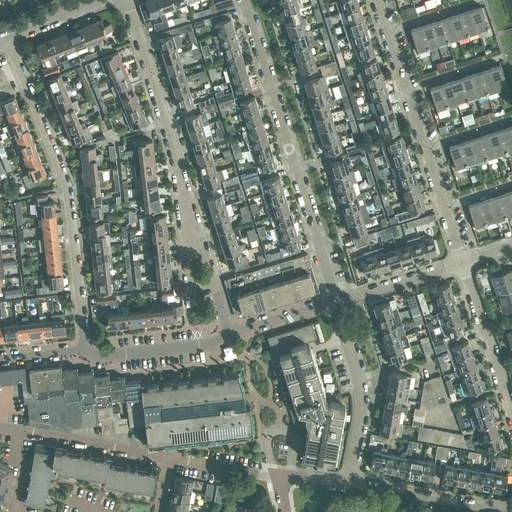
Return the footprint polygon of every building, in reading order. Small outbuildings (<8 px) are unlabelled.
[(164,10),(159,0),(147,0),(146,1),(152,15),(159,12),(162,20),(153,23),(155,30),(168,25),(164,10)] [(172,0),(159,0),(164,10),(170,8),(172,11),(177,9),(175,6),(172,0)] [(224,0),(214,3),(217,11),(228,7),(225,0),(224,0)] [(280,0),(283,12),(304,6),(302,0),(280,0)] [(339,12),(344,11),(359,6),(357,0),(336,0),(335,0),(339,12)] [(435,0),(427,0),(425,1),(426,4),(427,8),(437,5),(435,0)] [(417,7),(419,12),(428,9),(427,8),(426,4),(417,7)] [(482,5),(471,9),(479,32),(490,28),(482,5)] [(283,12),(287,24),(302,19),(299,9),(304,7),(304,6),(283,12)] [(344,11),(348,22),(363,17),(359,6),(344,11)] [(406,10),(408,15),(418,12),(416,7),(406,10)] [(471,9),(461,12),(469,35),(479,32),(471,9)] [(216,22),(231,18),(231,17),(230,18),(228,11),(199,20),(201,26),(211,23),(211,24),(216,22)] [(461,12),(451,15),(459,38),(469,35),(461,12)] [(451,15),(441,19),(449,42),(459,38),(451,15)] [(347,36),(352,34),(367,29),(363,17),(348,22),(343,24),(347,36)] [(101,18),(90,23),(97,41),(101,49),(102,53),(113,49),(110,43),(105,45),(101,34),(106,31),(112,29),(109,23),(104,25),(101,18)] [(220,34),(234,29),(234,28),(235,28),(233,21),(232,22),(231,18),(216,22),(220,34)] [(287,24),(290,36),(305,31),(302,19),(287,24)] [(441,19),(431,22),(439,45),(449,42),(441,19)] [(431,22),(422,25),(429,48),(439,45),(431,22)] [(90,23),(79,27),(85,40),(91,37),(93,43),(97,41),(90,23)] [(162,32),(164,37),(179,33),(188,30),(186,24),(162,32)] [(429,48),(422,25),(411,29),(419,52),(429,48)] [(79,27),(69,31),(76,49),(87,45),(85,40),(79,27)] [(217,47),(238,41),(234,29),(220,34),(214,36),(217,47)] [(352,34),(356,46),(371,41),(367,29),(352,34)] [(294,47),(309,43),(307,37),(314,35),(313,30),(306,32),(305,31),(290,36),(292,41),(290,41),(292,48),(294,47)] [(69,31),(58,36),(64,48),(66,53),(76,49),(69,31)] [(158,39),(162,51),(176,47),(176,46),(182,45),(179,33),(164,37),(158,39)] [(58,36),(48,40),(55,58),(59,56),(57,51),(64,48),(58,36)] [(328,37),(323,39),(327,50),(332,49),(328,37)] [(55,58),(48,40),(37,44),(38,48),(39,49),(33,52),(37,60),(48,55),(52,66),(44,69),(46,76),(49,74),(60,70),(58,65),(55,58)] [(227,57),(241,52),(241,51),(242,51),(240,44),(239,45),(238,41),(217,47),(221,58),(227,57)] [(371,41),(356,46),(360,58),(375,53),(371,41)] [(294,48),(298,60),(313,55),(311,48),(309,43),(294,47),(294,48)] [(162,51),(165,63),(180,58),(193,54),(200,52),(198,47),(191,49),(179,53),(176,47),(162,51)] [(105,56),(110,67),(123,62),(118,51),(105,56)] [(337,53),(341,67),(346,66),(342,51),(337,53)] [(230,68),(245,64),(241,52),(227,57),(230,68)] [(313,55),(298,60),(301,72),(316,67),(313,55)] [(165,63),(169,74),(184,70),(180,58),(165,63)] [(365,75),(365,76),(380,71),(376,59),(361,63),(363,70),(359,72),(360,77),(365,75)] [(85,64),(89,75),(93,74),(97,73),(92,61),(85,64)] [(444,61),(436,64),(438,69),(446,67),(444,61)] [(111,72),(114,78),(127,73),(123,62),(110,67),(104,69),(106,74),(111,72)] [(230,81),(248,75),(245,64),(230,68),(230,69),(226,70),(230,81)] [(501,65),(491,68),(498,91),(509,87),(508,84),(507,84),(501,65)] [(341,67),(346,82),(351,81),(346,66),(341,67)] [(491,68),(481,71),(488,94),(498,91),(491,68)] [(169,74),(172,85),(187,81),(184,70),(169,74)] [(369,87),(369,88),(384,83),(380,71),(365,76),(367,82),(363,84),(364,89),(369,87)] [(481,71),(471,75),(478,97),(488,94),(481,71)] [(111,86),(113,91),(131,83),(127,73),(114,78),(116,84),(111,86)] [(47,79),(52,91),(70,83),(68,79),(63,81),(61,74),(47,79)] [(233,92),(233,93),(246,89),(252,87),(248,75),(230,81),(233,92)] [(471,75),(461,78),(468,101),(478,97),(471,75)] [(0,79),(0,86),(8,83),(6,77),(0,79)] [(81,79),(86,90),(89,88),(85,77),(81,79)] [(304,82),(308,94),(323,89),(319,77),(304,82)] [(461,78),(451,81),(458,104),(468,101),(461,78)] [(172,85),(176,97),(191,92),(187,81),(172,85)] [(346,82),(350,94),(355,92),(351,81),(346,82)] [(451,81),(441,84),(448,107),(458,104),(451,81)] [(8,83),(0,86),(0,92),(10,88),(8,83)] [(52,91),(56,101),(69,96),(67,90),(72,88),(70,83),(52,91)] [(120,93),(122,99),(135,94),(131,83),(113,91),(115,95),(120,93)] [(369,88),(373,100),(388,95),(384,83),(369,88)] [(448,107),(441,84),(430,88),(438,111),(448,107)] [(308,94),(310,99),(308,100),(310,106),(312,106),(333,99),(329,87),(323,89),(308,94)] [(13,94),(10,88),(0,92),(0,94),(1,97),(2,98),(13,94)] [(86,90),(90,100),(94,99),(89,88),(86,90)] [(232,93),(234,98),(248,94),(246,89),(233,93),(232,93)] [(191,92),(176,97),(180,109),(194,104),(192,97),(191,92)] [(223,101),(234,98),(232,93),(233,93),(233,92),(222,95),(223,101)] [(350,94),(354,106),(359,104),(355,92),(350,94)] [(121,112),(123,111),(140,105),(135,94),(122,99),(125,105),(120,107),(121,112)] [(236,104),(237,104),(237,103),(250,99),(248,94),(234,98),(236,104)] [(343,97),(346,108),(350,107),(351,107),(348,95),(343,97)] [(373,100),(377,111),(392,106),(388,95),(373,100)] [(0,110),(1,115),(6,113),(20,107),(15,96),(0,101),(0,110)] [(56,101),(60,112),(78,105),(77,100),(72,102),(69,96),(56,101)] [(242,108),(244,113),(259,109),(255,97),(250,99),(237,103),(237,104),(239,109),(242,108)] [(225,108),(236,104),(234,98),(223,101),(225,108)] [(312,106),(315,118),(330,113),(328,105),(337,102),(336,98),(333,99),(312,106)] [(94,99),(90,100),(94,111),(98,109),(94,99)] [(198,102),(200,108),(211,105),(209,99),(198,102)] [(229,118),(225,108),(223,101),(219,103),(224,120),(229,118)] [(359,104),(354,106),(358,117),(363,116),(359,104)] [(60,112),(64,123),(78,117),(75,111),(80,109),(78,105),(60,112)] [(140,105),(123,111),(130,128),(146,121),(144,116),(143,114),(145,114),(143,109),(142,110),(140,105)] [(200,108),(201,113),(205,112),(206,113),(213,111),(211,105),(200,108)] [(377,111),(380,123),(395,118),(392,106),(377,111)] [(6,113),(11,124),(24,118),(20,107),(6,113)] [(346,108),(350,120),(355,119),(351,107),(350,107),(346,108)] [(246,118),(248,125),(262,120),(259,109),(244,113),(239,115),(240,120),(246,118)] [(485,113),(486,118),(496,115),(495,110),(485,113)] [(185,118),(188,130),(203,125),(209,123),(206,113),(205,112),(201,113),(199,113),(185,118)] [(463,115),(466,124),(479,120),(478,116),(475,117),(474,112),(463,115)] [(315,118),(319,129),(334,125),(330,113),(315,118)] [(64,123),(69,133),(85,127),(84,123),(80,124),(78,117),(64,123)] [(109,117),(104,119),(108,129),(113,127),(109,117)] [(10,137),(15,135),(28,130),(24,118),(11,124),(6,126),(10,137)] [(395,118),(380,123),(377,124),(381,136),(384,134),(384,135),(399,130),(395,118)] [(102,120),(99,122),(103,131),(108,129),(104,119),(102,120)] [(216,129),(218,133),(224,131),(223,127),(220,119),(216,121),(218,128),(216,129)] [(244,137),(245,138),(266,131),(262,120),(248,125),(249,129),(243,131),(242,133),(244,137)] [(440,126),(442,133),(450,130),(448,124),(440,126)] [(188,130),(192,141),(207,137),(203,125),(188,130)] [(319,129),(323,141),(338,137),(334,125),(319,129)] [(83,140),(85,144),(93,142),(87,126),(85,127),(69,133),(73,144),(83,140)] [(511,134),(509,126),(500,130),(507,153),(511,151),(511,134)] [(15,135),(19,146),(33,141),(28,130),(15,135)] [(500,130),(490,133),(497,156),(507,153),(500,130)] [(249,149),(250,149),(269,143),(266,131),(245,138),(247,144),(248,144),(249,149)] [(353,132),(351,133),(355,144),(356,143),(358,149),(363,147),(361,142),(358,131),(353,132)] [(490,133),(480,136),(487,160),(497,156),(490,133)] [(382,142),(386,154),(406,148),(402,135),(387,140),(382,142)] [(480,136),(470,139),(477,163),(487,160),(480,136)] [(192,141),(195,153),(210,148),(207,137),(192,141)] [(338,137),(323,141),(326,154),(341,149),(338,137)] [(470,139),(460,143),(467,166),(477,163),(470,139)] [(134,150),(134,154),(154,152),(152,140),(138,142),(139,149),(134,150)] [(19,146),(24,157),(37,152),(33,141),(19,146)] [(80,148),(82,160),(101,158),(100,153),(95,153),(95,147),(97,147),(97,141),(93,142),(85,144),(85,148),(80,148)] [(250,149),(253,160),(273,154),(269,143),(250,149)] [(355,144),(346,147),(348,152),(358,149),(356,143),(355,144)] [(467,166),(460,143),(449,146),(457,170),(467,166)] [(195,153),(199,164),(214,160),(210,148),(195,153)] [(394,164),(409,159),(406,148),(386,154),(389,165),(394,164)] [(348,152),(347,152),(349,158),(350,157),(350,158),(360,155),(358,149),(348,152)] [(0,154),(5,165),(8,163),(7,160),(6,156),(7,156),(6,152),(0,154)] [(24,157),(28,168),(42,163),(37,152),(24,157)] [(134,154),(135,166),(155,164),(154,152),(134,154)] [(273,154),(253,160),(255,165),(260,163),(262,170),(276,166),(273,154)] [(331,169),(330,169),(332,176),(333,176),(353,170),(349,159),(350,158),(350,157),(349,158),(342,160),(330,163),(331,169)] [(82,160),(83,171),(97,170),(96,163),(101,163),(101,158),(82,160)] [(394,164),(398,176),(413,171),(409,159),(394,164)] [(199,164),(202,175),(217,171),(214,160),(199,164)] [(23,176),(26,183),(40,177),(46,175),(42,163),(28,168),(26,169),(28,174),(23,176)] [(137,177),(142,177),(156,175),(156,171),(157,171),(156,165),(155,165),(155,164),(135,166),(137,177)] [(217,171),(202,175),(203,177),(201,177),(203,184),(205,183),(206,187),(221,183),(220,179),(224,178),(222,169),(217,171)] [(83,171),(84,183),(98,181),(97,170),(83,171)] [(335,181),(333,181),(335,188),(337,187),(352,183),(357,182),(353,170),(333,176),(335,181)] [(246,174),(248,180),(259,177),(257,171),(246,174)] [(398,176),(402,188),(417,183),(413,171),(398,176)] [(142,177),(143,188),(158,186),(156,175),(142,177)] [(260,183),(263,194),(283,188),(280,176),(260,182),(260,183)] [(40,177),(26,183),(27,188),(31,186),(42,182),(40,177)] [(249,186),(260,183),(260,182),(259,177),(248,180),(249,186)] [(223,181),(224,188),(235,184),(233,178),(223,181)] [(84,183),(86,194),(100,193),(99,186),(105,186),(104,181),(98,181),(84,183)] [(352,183),(337,187),(341,199),(356,195),(352,183)] [(402,188),(406,200),(421,195),(417,183),(402,188)] [(235,184),(224,188),(226,194),(237,190),(235,184)] [(138,189),(139,200),(159,198),(158,186),(143,188),(138,189)] [(266,205),(272,203),(287,199),(283,188),(263,194),(266,205)] [(511,202),(509,192),(499,195),(506,218),(511,216),(511,202)] [(86,194),(87,206),(101,204),(100,193),(86,194)] [(207,197),(211,209),(225,205),(221,193),(207,197)] [(342,204),(340,205),(342,212),(344,211),(365,205),(363,198),(364,197),(363,193),(356,195),(341,199),(342,204)] [(37,216),(42,215),(56,214),(54,201),(43,202),(42,195),(39,196),(39,201),(35,201),(37,216)] [(421,195),(406,200),(410,211),(425,207),(421,195)] [(499,195),(489,199),(497,222),(506,218),(499,195)] [(159,198),(139,200),(141,212),(146,211),(160,210),(159,198)] [(272,203),(275,215),(290,210),(287,199),(272,203)] [(489,199),(479,202),(487,225),(497,222),(489,199)] [(487,225),(479,202),(469,205),(476,228),(487,225)] [(101,204),(87,206),(88,218),(102,216),(102,211),(108,210),(107,204),(101,204)] [(211,209),(214,221),(229,216),(225,205),(211,209)] [(365,205),(344,211),(348,223),(363,218),(369,216),(365,205)] [(277,219),(279,226),(294,222),(293,221),(294,220),(293,214),(291,214),(290,210),(275,215),(270,216),(272,221),(277,219)] [(42,215),(43,227),(57,225),(56,214),(42,215)] [(402,214),(389,218),(391,224),(404,219),(402,214)] [(145,217),(147,229),(166,227),(165,215),(151,217),(145,217)] [(428,215),(413,220),(415,225),(430,221),(428,215)] [(214,221),(218,232),(232,227),(229,216),(214,221)] [(363,218),(348,223),(352,235),(367,231),(364,223),(371,221),(370,216),(369,216),(363,218)] [(90,231),(91,236),(109,233),(108,222),(103,223),(89,224),(90,231)] [(278,239),(282,237),(297,233),(294,222),(279,226),(274,228),(278,239)] [(43,227),(44,239),(58,237),(57,225),(43,227)] [(218,232),(221,243),(236,239),(242,237),(238,226),(232,227),(218,232)] [(153,233),(154,240),(167,238),(166,227),(147,229),(147,234),(153,233)] [(374,232),(366,234),(368,240),(375,238),(374,232)] [(91,236),(92,247),(111,245),(109,233),(91,236)] [(280,248),(281,251),(299,245),(301,245),(300,244),(301,243),(300,237),(298,237),(297,233),(282,237),(285,246),(280,248)] [(368,240),(366,234),(353,238),(355,244),(368,240)] [(422,241),(421,242),(425,256),(437,253),(432,238),(427,240),(425,234),(420,235),(422,241)] [(40,251),(46,250),(60,249),(58,237),(44,239),(39,239),(40,251)] [(148,241),(149,252),(169,250),(167,238),(154,240),(148,241)] [(221,243),(225,255),(239,250),(246,248),(245,243),(238,245),(236,239),(221,243)] [(421,242),(409,245),(413,260),(425,256),(421,242)] [(92,247),(93,258),(112,256),(111,245),(92,247)] [(299,245),(281,251),(271,254),(270,252),(265,254),(267,261),(283,256),(291,254),(301,251),(299,245)] [(409,245),(397,249),(402,264),(413,260),(409,245)] [(383,247),(372,250),(378,271),(390,267),(383,247)] [(384,247),(383,247),(390,267),(402,264),(397,249),(385,252),(384,247)] [(46,250),(47,262),(61,261),(60,249),(46,250)] [(156,257),(156,263),(170,261),(169,250),(149,252),(147,252),(148,258),(156,257)] [(228,267),(233,265),(247,261),(245,253),(241,255),(239,250),(225,255),(228,267)] [(378,271),(372,250),(363,253),(364,254),(354,257),(357,268),(363,267),(365,275),(371,273),(371,275),(378,273),(377,271),(378,271)] [(308,253),(294,257),(305,293),(315,290),(313,284),(317,283),(308,253)] [(93,258),(94,270),(108,268),(113,268),(112,256),(93,258)] [(294,257),(280,262),(291,297),(305,293),(294,257)] [(47,262),(48,274),(62,273),(61,261),(47,262)] [(151,270),(152,274),(171,272),(170,261),(156,263),(157,269),(151,270)] [(247,261),(233,265),(235,271),(249,266),(247,261)] [(280,262),(267,266),(278,301),(291,297),(280,262)] [(267,266),(254,270),(265,305),(278,301),(267,266)] [(94,270),(96,281),(115,279),(114,272),(109,273),(108,268),(94,270)] [(492,279),(497,293),(511,288),(511,268),(500,272),(501,276),(492,279)] [(254,270),(240,274),(246,291),(251,310),(265,305),(254,270)] [(171,272),(152,274),(150,275),(151,281),(158,280),(159,286),(173,284),(171,272)] [(62,273),(48,274),(49,278),(42,279),(43,287),(41,287),(41,293),(58,291),(57,286),(64,285),(62,273)] [(246,291),(240,274),(227,278),(238,314),(242,312),(251,310),(246,291)] [(115,279),(96,281),(97,293),(116,291),(115,279)] [(434,289),(438,301),(453,296),(449,284),(434,289)] [(511,288),(497,293),(502,309),(511,306),(511,307),(511,288)] [(5,291),(6,297),(22,295),(21,289),(5,291)] [(163,301),(165,321),(177,320),(176,314),(181,314),(180,306),(169,307),(169,301),(168,301),(167,295),(173,294),(173,289),(162,290),(163,301)] [(417,294),(420,304),(426,302),(423,292),(417,294)] [(47,296),(48,303),(53,303),(53,300),(58,300),(58,295),(47,296)] [(119,327),(117,307),(116,295),(101,296),(101,302),(101,304),(111,303),(111,308),(112,308),(113,313),(106,314),(107,328),(119,327)] [(407,297),(410,308),(418,306),(414,295),(407,297)] [(438,301),(441,312),(457,307),(453,296),(438,301)] [(151,303),(152,309),(154,323),(165,321),(163,301),(151,303)] [(374,307),(378,318),(398,312),(396,306),(392,308),(390,302),(374,307)] [(146,303),(140,304),(142,324),(154,323),(152,309),(147,309),(146,303)] [(135,311),(129,311),(131,325),(142,324),(140,304),(134,305),(135,311)] [(129,305),(117,307),(119,327),(131,325),(129,311),(129,305)] [(443,317),(445,324),(461,319),(457,307),(441,312),(436,314),(438,319),(443,317)] [(378,318),(381,330),(397,325),(402,323),(398,312),(378,318)] [(40,315),(41,322),(42,335),(54,334),(52,320),(46,321),(46,314),(40,315)] [(23,324),(17,324),(18,338),(30,337),(29,323),(28,316),(22,317),(23,324)] [(65,319),(52,320),(54,334),(66,332),(65,319)] [(461,319),(445,324),(440,326),(441,330),(446,329),(448,335),(449,336),(457,333),(464,331),(461,319)] [(41,322),(29,323),(30,337),(42,335),(41,322)] [(295,425),(309,428),(305,448),(302,464),(316,466),(316,465),(324,466),(326,465),(327,461),(334,463),(345,403),(330,401),(330,402),(327,402),(309,345),(307,346),(306,342),(317,339),(312,323),(268,337),(274,357),(279,355),(287,379),(282,380),(282,383),(295,425)] [(17,324),(5,326),(6,339),(18,338),(17,324)] [(381,330),(384,341),(400,336),(397,325),(381,330)] [(384,341),(388,353),(404,348),(400,336),(384,341)] [(432,340),(434,346),(445,342),(443,337),(432,340)] [(429,340),(421,342),(425,355),(433,352),(429,340)] [(452,346),(456,358),(472,353),(468,340),(452,346)] [(445,342),(434,346),(436,352),(447,348),(445,342)] [(404,348),(388,353),(392,364),(407,360),(404,348)] [(458,364),(460,370),(476,364),(472,353),(456,358),(450,360),(452,366),(458,364)] [(461,374),(464,381),(480,376),(476,364),(460,370),(454,371),(456,376),(461,374)] [(30,368),(0,371),(0,384),(22,382),(24,403),(27,402),(29,419),(37,420),(35,426),(50,429),(51,423),(68,426),(62,369),(61,365),(30,369),(30,368)] [(77,372),(78,372),(77,367),(62,369),(68,426),(71,426),(71,427),(83,426),(77,372)] [(93,375),(94,375),(93,370),(78,372),(77,372),(83,426),(99,424),(93,375)] [(389,380),(388,384),(410,388),(412,376),(407,375),(390,372),(390,373),(389,372),(388,380),(389,380)] [(114,418),(112,401),(109,378),(109,373),(94,375),(93,375),(99,424),(101,424),(102,434),(115,432),(114,418)] [(141,385),(147,441),(147,447),(253,435),(251,420),(249,405),(246,405),(243,395),(238,374),(220,376),(217,376),(204,378),(201,378),(148,384),(141,385)] [(441,375),(435,377),(439,388),(444,386),(441,375)] [(480,376),(464,381),(460,383),(463,395),(468,394),(484,388),(485,387),(483,381),(481,381),(480,376)] [(112,401),(127,399),(125,381),(125,377),(109,378),(112,401)] [(435,377),(430,379),(433,390),(438,388),(439,388),(435,377)] [(424,381),(423,392),(426,392),(432,390),(433,390),(430,379),(424,381)] [(143,441),(147,441),(141,385),(141,380),(125,381),(127,399),(128,407),(130,425),(135,425),(136,430),(141,429),(143,441)] [(388,384),(386,396),(402,399),(407,400),(410,388),(388,384)] [(449,401),(444,386),(439,388),(438,388),(443,403),(449,401)] [(438,388),(433,390),(432,390),(437,406),(443,403),(438,388)] [(432,390),(426,392),(431,408),(437,406),(432,390)] [(423,392),(421,402),(422,403),(425,410),(431,408),(426,392),(423,392)] [(386,396),(384,408),(400,411),(406,412),(407,407),(401,406),(402,399),(386,396)] [(487,398),(471,403),(475,415),(491,410),(487,398)] [(415,407),(414,413),(424,415),(425,410),(422,403),(421,402),(420,408),(415,407)] [(384,408),(382,419),(398,422),(400,411),(384,408)] [(475,415),(479,427),(495,422),(491,410),(475,415)] [(126,417),(114,418),(115,432),(128,431),(126,417)] [(398,422),(382,419),(379,432),(401,435),(403,423),(398,422)] [(412,426),(420,427),(422,428),(422,427),(423,421),(413,419),(412,426)] [(479,427),(482,439),(499,434),(495,422),(479,427)] [(418,439),(426,440),(428,428),(422,427),(422,428),(420,427),(418,439)] [(455,445),(467,447),(466,444),(465,439),(463,434),(457,433),(455,445)] [(375,440),(388,443),(389,437),(376,434),(375,440)] [(499,434),(482,439),(486,451),(502,446),(502,445),(504,445),(502,438),(500,438),(499,434)] [(395,473),(408,475),(411,457),(412,447),(413,441),(409,440),(408,446),(406,456),(398,455),(395,473)] [(36,443),(32,465),(51,469),(58,470),(61,450),(62,450),(62,448),(36,443)] [(435,457),(441,458),(443,446),(437,445),(435,457)] [(443,446),(441,458),(447,459),(449,447),(443,446)] [(370,468),(383,470),(386,453),(387,448),(382,447),(381,452),(373,451),(370,468)] [(73,452),(62,450),(61,450),(58,470),(57,476),(70,478),(71,472),(70,472),(73,452)] [(85,454),(73,452),(70,472),(71,472),(82,474),(85,454)] [(383,470),(395,473),(398,455),(386,453),(383,470)] [(97,456),(85,454),(82,474),(94,476),(97,456)] [(479,487),(492,489),(497,462),(498,456),(490,454),(489,461),(492,461),(490,471),(483,470),(479,487)] [(109,459),(97,456),(94,476),(105,478),(106,479),(108,463),(109,463),(109,459)] [(497,462),(492,489),(505,492),(508,474),(500,473),(502,463),(505,464),(507,457),(498,456),(497,462)] [(423,459),(411,457),(408,475),(420,477),(423,459)] [(423,459),(420,477),(432,479),(436,462),(423,459)] [(12,469),(0,460),(0,497),(7,498),(12,469)] [(120,465),(109,463),(108,463),(106,479),(105,478),(104,483),(117,485),(120,465)] [(151,471),(144,470),(140,489),(153,492),(157,464),(152,463),(151,471)] [(442,481),(455,483),(458,466),(445,463),(442,481)] [(32,465),(30,477),(49,481),(51,469),(32,465)] [(132,467),(120,465),(117,485),(129,487),(132,467)] [(455,483),(467,485),(470,468),(458,466),(455,483)] [(144,470),(132,467),(129,487),(140,489),(144,470)] [(467,485),(479,487),(483,470),(470,468),(467,485)] [(172,482),(171,487),(191,491),(193,480),(176,476),(174,483),(172,482)] [(30,477),(28,489),(47,493),(49,481),(30,477)] [(217,485),(214,502),(221,504),(224,486),(217,485)] [(173,492),(171,498),(189,502),(191,502),(193,492),(191,491),(171,487),(170,492),(173,492)] [(28,489),(26,502),(45,505),(47,493),(28,489)] [(168,503),(167,508),(185,511),(186,511),(189,502),(171,498),(170,504),(168,503)]
